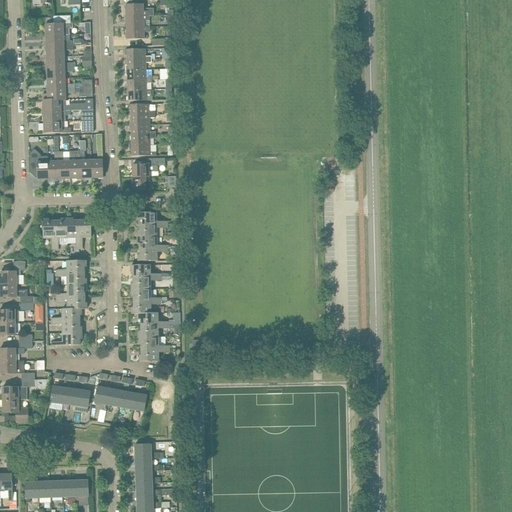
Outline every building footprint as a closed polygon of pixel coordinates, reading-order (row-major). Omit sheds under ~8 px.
[(126,17),(149,16),(149,11),(143,12),(143,4),(126,5),(126,17)] [(149,16),(126,17),(126,28),(144,28),(144,21),(149,21),(149,16)] [(46,36),(64,35),(70,35),(70,29),(73,29),(73,24),(45,25),(46,36)] [(149,28),(144,28),(126,28),(127,40),(144,39),(144,33),(150,33),(149,28)] [(64,42),(64,35),(46,36),(46,47),(74,46),(73,41),(64,42)] [(74,50),(74,46),(46,47),(46,58),(65,57),(64,50),(74,50)] [(127,61),(151,60),(151,57),(145,57),(145,49),(125,50),(125,53),(127,53),(127,61)] [(91,56),(83,56),(84,67),(92,66),(91,56)] [(65,63),(65,57),(46,58),(47,68),(74,67),(74,63),(65,63)] [(151,60),(127,61),(127,67),(125,67),(126,71),(146,70),(146,63),(151,63),(151,60)] [(74,71),(74,67),(47,68),(47,79),(65,78),(65,72),(74,71)] [(146,77),(146,70),(126,71),(126,74),(128,74),(128,81),(152,80),(152,77),(146,77)] [(65,85),(65,78),(47,79),(47,90),(75,89),(75,84),(65,85)] [(79,88),(92,88),(92,80),(79,81),(79,88)] [(152,80),(128,81),(128,88),(126,88),(126,91),(147,91),(146,84),(152,83),(152,80)] [(93,96),(92,88),(79,88),(80,97),(93,96)] [(75,89),(47,90),(48,94),(43,94),(43,101),(61,100),(66,100),(66,93),(75,93),(75,89)] [(147,98),(147,91),(126,91),(126,94),(128,94),(128,101),(153,101),(164,101),(164,99),(159,99),(159,98),(153,98),(153,97),(147,98)] [(93,99),(85,100),(85,103),(85,110),(93,110),(93,99)] [(61,100),(43,101),(43,111),(71,110),(85,110),(85,103),(70,104),(70,106),(66,106),(66,100),(61,100)] [(131,116),(155,115),(155,111),(149,112),(149,104),(129,105),(129,109),(131,108),(131,116)] [(71,115),(71,110),(43,111),(44,122),(61,121),(66,121),(66,115),(71,115)] [(82,121),(93,121),(93,110),(85,110),(81,110),(82,121)] [(155,115),(131,116),(131,122),(129,122),(129,126),(149,126),(149,119),(155,118),(155,115)] [(62,128),(61,121),(44,122),(44,133),(71,132),(71,128),(62,128)] [(93,121),(82,121),(82,132),(94,131),(93,121)] [(149,126),(129,126),(129,129),(131,129),(131,136),(156,136),(155,132),(150,132),(149,126)] [(43,146),(57,142),(55,135),(40,139),(43,146)] [(156,136),(131,136),(132,143),(130,143),(130,146),(150,146),(150,139),(156,139),(156,136)] [(150,153),(150,146),(130,146),(130,149),(132,149),(132,157),(156,156),(156,153),(150,153)] [(49,180),(48,162),(48,157),(41,157),(41,155),(35,150),(33,150),(29,155),(29,173),(36,178),(37,178),(38,180),(49,180)] [(81,179),(80,151),(70,152),(70,161),(70,179),(81,179)] [(85,151),(80,151),(81,179),(92,178),(92,160),(85,160),(85,151)] [(98,160),(92,160),(92,178),(103,178),(102,160),(103,160),(102,151),(97,151),(98,160)] [(60,179),(59,152),(54,152),(55,162),(48,162),(49,180),(60,179)] [(70,179),(70,161),(64,161),(63,152),(59,152),(60,179),(70,179)] [(133,178),(149,178),(149,172),(158,171),(158,166),(165,165),(165,159),(148,159),(148,165),(132,165),(133,178)] [(167,177),(167,179),(167,189),(176,189),(176,177),(167,177)] [(149,178),(133,178),(133,190),(149,190),(149,178)] [(139,225),(167,225),(167,221),(156,221),(156,213),(137,213),(137,220),(139,220),(139,225)] [(55,249),(55,221),(49,221),(49,219),(43,220),(43,239),(52,238),(52,250),(55,249)] [(61,221),(55,221),(55,249),(59,249),(59,238),(67,238),(67,219),(61,219),(61,221)] [(79,249),(79,221),(73,221),(73,219),(67,219),(67,238),(76,238),(76,249),(79,249)] [(79,221),(79,249),(83,249),(83,238),(91,238),(91,219),(85,219),(85,221),(79,221)] [(167,225),(139,225),(139,231),(137,231),(138,237),(157,237),(156,228),(167,228),(167,225)] [(157,246),(157,237),(138,237),(138,244),(139,243),(140,249),(168,249),(168,245),(157,246)] [(168,249),(140,249),(140,255),(138,255),(138,261),(157,261),(157,252),(168,252),(168,249)] [(56,273),(84,273),(84,267),(86,267),(86,261),(67,261),(67,270),(56,270),(56,273)] [(0,285),(16,285),(16,275),(20,275),(20,270),(25,270),(24,262),(14,262),(14,272),(0,272),(0,285)] [(133,278),(161,277),(161,274),(150,274),(150,265),(131,266),(131,272),(133,272),(133,278)] [(84,273),(56,273),(56,277),(67,277),(67,285),(86,285),(86,279),(84,279),(84,273)] [(161,277),(133,278),(133,283),(131,283),(131,290),(150,289),(150,281),(161,280),(161,277)] [(16,285),(0,285),(1,298),(21,297),(27,296),(27,289),(16,289),(16,285)] [(86,285),(67,285),(67,294),(56,294),(56,298),(85,297),(85,291),(86,291),(86,285)] [(150,298),(150,289),(131,290),(131,296),(133,296),(133,302),(162,301),(162,298),(150,298)] [(85,297),(56,298),(56,301),(67,301),(68,309),(81,309),(87,309),(87,303),(85,303),(85,297)] [(162,301),(133,302),(133,307),(132,307),(132,314),(139,314),(151,313),(151,304),(162,304),(162,301)] [(68,309),(62,309),(62,318),(51,318),(51,321),(80,321),(80,315),(81,315),(81,309),(68,309)] [(0,322),(15,323),(15,310),(0,310),(0,322)] [(157,313),(151,313),(139,314),(139,320),(141,320),(141,326),(175,325),(175,320),(174,320),(169,320),(169,321),(157,322),(157,313)] [(80,321),(51,321),(51,325),(62,325),(62,333),(82,333),(81,327),(80,327),(80,321)] [(15,323),(0,322),(0,335),(16,336),(15,323)] [(175,325),(141,326),(141,331),(139,331),(139,338),(158,337),(158,328),(175,328),(175,325)] [(82,333),(62,333),(63,342),(52,342),(52,346),(80,345),(80,339),(82,339),(82,333)] [(158,346),(158,337),(139,338),(139,344),(141,344),(141,350),(169,349),(175,349),(175,345),(158,346)] [(23,349),(19,349),(0,349),(0,361),(16,361),(16,354),(23,354),(23,349)] [(169,349),(141,350),(141,355),(139,355),(139,362),(159,362),(158,353),(169,352),(169,349)] [(24,361),(16,361),(0,361),(0,374),(16,374),(22,374),(22,380),(35,380),(35,373),(24,374),(24,361)] [(35,380),(22,380),(22,387),(2,387),(2,400),(18,400),(18,392),(27,392),(27,387),(35,387),(35,380)] [(63,404),(65,388),(53,386),(51,403),(63,404)] [(107,405),(110,389),(97,387),(94,403),(107,405)] [(65,388),(63,404),(76,406),(78,390),(65,388)] [(122,391),(110,389),(107,405),(119,407),(122,391)] [(90,391),(78,390),(76,406),(88,408),(90,391)] [(122,391),(119,407),(131,410),(134,394),(122,391)] [(134,394),(131,410),(144,412),(147,396),(134,394)] [(19,409),(18,400),(2,400),(3,413),(16,412),(16,423),(29,423),(29,409),(19,409)] [(135,457),(159,457),(159,453),(151,453),(151,445),(135,445),(135,457)] [(159,459),(159,457),(135,457),(135,470),(159,469),(159,465),(151,466),(151,459),(159,459)] [(160,471),(159,469),(135,470),(136,482),(160,482),(160,478),(152,478),(152,472),(160,471)] [(16,492),(13,493),(12,474),(0,475),(1,491),(8,491),(9,509),(16,509),(16,492)] [(75,481),(76,497),(88,497),(88,480),(75,481)] [(64,497),(63,481),(50,482),(51,498),(64,497)] [(76,497),(75,481),(63,481),(64,497),(76,497)] [(39,498),(38,482),(25,482),(26,503),(30,503),(30,499),(39,498)] [(51,498),(50,482),(38,482),(39,498),(51,498)] [(160,482),(136,482),(136,495),(160,494),(160,490),(152,490),(152,484),(160,483),(160,482)] [(160,494),(136,495),(137,507),(161,506),(161,503),(153,503),(152,496),(160,496),(160,494)] [(98,510),(98,496),(90,496),(90,510),(98,510)]
